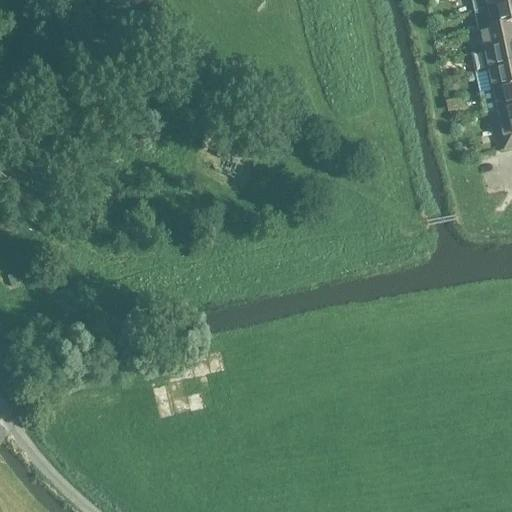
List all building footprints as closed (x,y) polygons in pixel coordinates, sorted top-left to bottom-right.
[(511,0),(472,0),(476,14),(511,5),(511,0)] [(511,5),(476,14),(480,33),(492,31),(511,26),(511,5)] [(480,33),(484,53),(511,47),(511,26),(492,31),(480,33)] [(511,47),(484,53),(489,73),(511,68),(511,47)] [(511,68),(489,73),(493,93),(511,88),(511,68)] [(511,109),(511,88),(493,93),(497,113),(511,109)] [(511,109),(497,113),(506,152),(511,150),(511,109)] [(14,275),(6,279),(11,289),(18,286),(14,275)]
